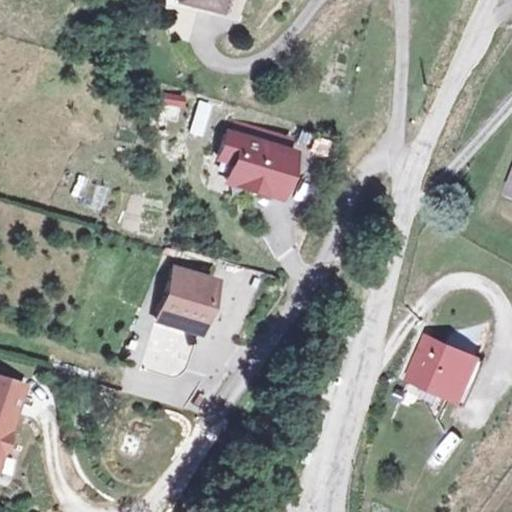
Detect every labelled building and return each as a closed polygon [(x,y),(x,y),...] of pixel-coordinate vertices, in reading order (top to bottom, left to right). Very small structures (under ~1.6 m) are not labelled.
[(181,0),(181,2),(240,14),(243,0),(181,0)] [(176,115),(178,98),(157,96),(156,113),(176,115)] [(187,133),(199,135),(204,102),(192,101),(187,133)] [(284,138),(281,151),(304,158),(312,160),(316,147),(284,138)] [(246,165),(256,168),(263,145),(253,142),(246,165)] [(250,187),(298,202),(308,170),(302,168),(304,158),(281,151),(263,145),(256,168),(250,187)] [(312,160),(304,158),(302,168),(308,170),(312,160)] [(385,246),(374,244),(370,263),(381,265),(385,246)] [(166,263),(151,314),(193,327),(207,274),(166,263)] [(484,353),(432,332),(416,370),(463,390),(471,372),(475,374),(484,353)] [(0,452),(13,410),(0,406),(0,393),(5,379),(0,377),(0,452)] [(0,393),(0,406),(13,410),(21,384),(5,379),(0,393)]
